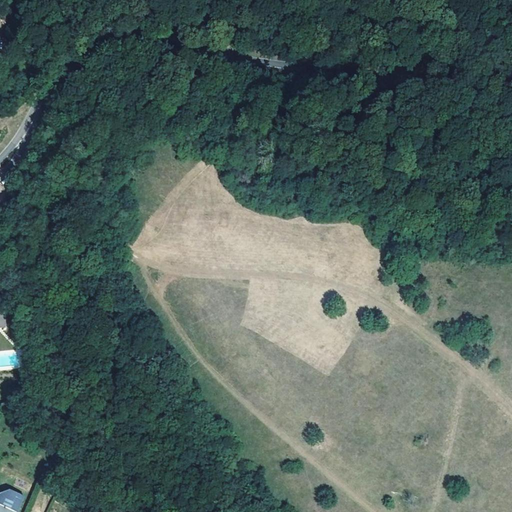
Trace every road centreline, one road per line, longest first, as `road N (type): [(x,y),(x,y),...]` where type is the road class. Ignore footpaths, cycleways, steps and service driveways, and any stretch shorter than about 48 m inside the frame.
road 1 (unclassified): [(22,138),(64,65),(116,39),(352,76),(511,80)]
road 2 (track): [(118,233),(158,271),(326,278),(431,335),(511,411)]
road 3 (track): [(4,171),(34,208),(109,235),(153,225),(217,148)]
